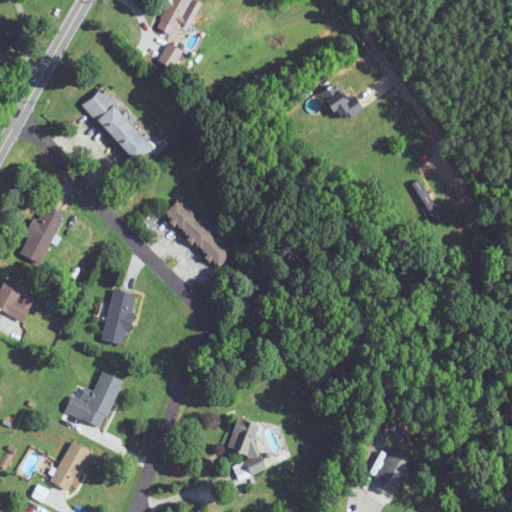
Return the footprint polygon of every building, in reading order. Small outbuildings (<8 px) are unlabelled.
[(193,0),(169,0),(160,17),(177,27),(193,0)] [(173,69),(184,53),(171,43),(160,59),(173,69)] [(341,83),(326,93),(344,120),(359,111),(341,83)] [(137,165),(156,148),(103,88),(84,105),(137,165)] [(412,183),(434,225),(443,220),(420,179),(412,183)] [(219,266),(232,252),(179,201),(166,214),(219,266)] [(66,214),(44,203),(20,253),(43,264),(66,214)] [(0,309),(26,322),(35,303),(23,297),(28,285),(8,276),(0,292),(0,309)] [(139,294),(114,289),(103,340),(128,345),(139,294)] [(120,378),(102,372),(95,391),(85,388),(81,399),(72,395),(65,413),(102,427),(120,378)] [(262,424),(233,418),(226,453),(250,458),(248,470),(253,470),(262,424)] [(89,449),(68,441),(51,483),(72,491),(89,449)] [(374,479),(395,491),(412,461),(391,449),(374,479)]
